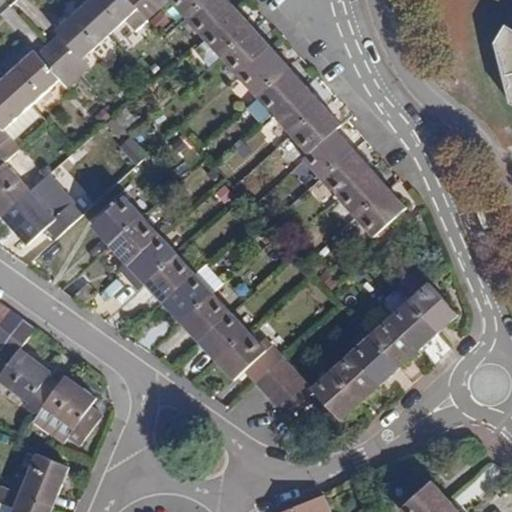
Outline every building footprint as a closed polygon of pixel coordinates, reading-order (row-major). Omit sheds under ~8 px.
[(91,0),(57,31),(61,35),(49,45),(79,78),(90,68),(83,59),(126,20),(137,32),(159,11),(148,0),(91,0)] [(148,0),(159,11),(171,0),(170,0),(148,0)] [(170,0),(171,0),(258,96),(247,106),(265,125),(275,116),(311,154),(305,160),(375,238),(407,209),(337,131),(343,125),(228,0),(170,0)] [(161,11),(151,20),(160,29),(170,21),(161,11)] [(511,28),(506,25),(494,44),(510,104),(511,105),(511,28)] [(7,76),(32,105),(60,80),(67,88),(79,78),(49,45),(38,55),(35,51),(7,76)] [(0,82),(0,146),(11,137),(4,129),(32,105),(7,76),(0,82)] [(104,110),(96,118),(102,124),(110,117),(104,110)] [(136,168),(149,155),(132,136),(118,149),(136,168)] [(0,214),(28,245),(47,228),(57,239),(85,214),(74,202),(55,219),(5,164),(22,149),(11,137),(0,146),(0,214)] [(94,226),(112,246),(144,217),(125,197),(94,226)] [(476,213),(483,230),(500,223),(493,206),(476,213)] [(112,246),(129,265),(161,236),(144,217),(112,246)] [(246,371),(256,383),(283,357),(266,338),(260,344),(161,236),(129,265),(235,381),(246,371)] [(417,274),(413,278),(423,289),(427,286),(417,274)] [(315,393),(341,422),(459,315),(430,283),(427,286),(423,289),(413,278),(399,290),(410,301),(312,389),(315,393)] [(0,325),(10,311),(0,303),(0,325)] [(23,320),(10,311),(0,325),(0,350),(1,351),(23,320)] [(35,330),(23,320),(1,351),(13,360),(20,350),(35,330)] [(0,381),(27,402),(24,406),(37,416),(60,384),(49,376),(52,373),(20,350),(13,360),(0,377),(0,381)] [(294,369),(283,357),(256,383),(267,394),(294,369)] [(305,381),(294,369),(267,394),(277,406),(305,381)] [(81,447),(103,416),(92,408),(98,399),(66,376),(60,384),(37,416),(33,422),(64,444),(69,438),(81,447)] [(312,389),(305,381),(277,406),(288,417),(315,393),(312,389)] [(36,457),(28,453),(23,466),(31,469),(36,457)] [(37,454),(36,457),(31,469),(26,481),(14,476),(8,490),(53,508),(70,467),(37,454)] [(400,511),(401,511),(459,511),(432,482),(400,511)] [(1,487),(0,489),(0,502),(15,509),(13,511),(51,511),(53,508),(8,490),(1,487)] [(283,511),(329,511),(322,496),(283,511)]
